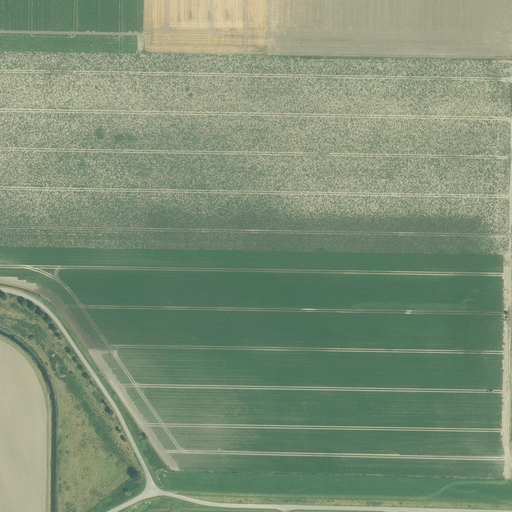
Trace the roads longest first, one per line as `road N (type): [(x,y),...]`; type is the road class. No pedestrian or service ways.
road 1 (unclassified): [(112,511),(150,492),(112,398),(39,300),(0,289)]
road 2 (track): [(440,511),(230,507),(150,492)]
